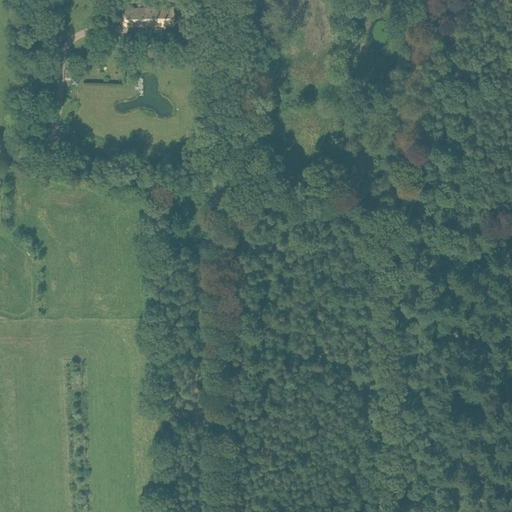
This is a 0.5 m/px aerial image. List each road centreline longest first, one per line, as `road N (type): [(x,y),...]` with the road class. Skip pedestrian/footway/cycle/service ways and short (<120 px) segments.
road 1 (track): [(0,162),(206,197),(405,214)]
road 2 (track): [(206,197),(213,511)]
road 3 (track): [(208,0),(203,196)]
